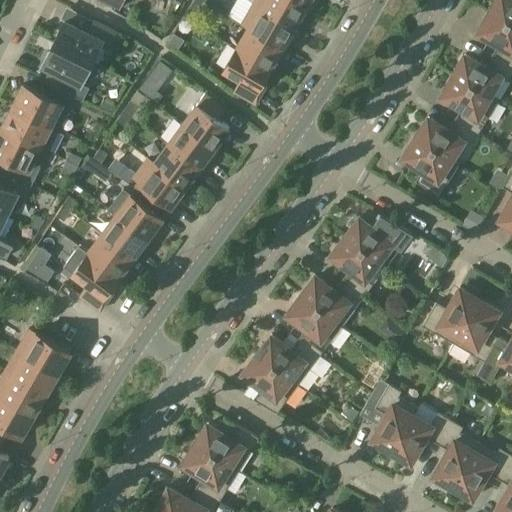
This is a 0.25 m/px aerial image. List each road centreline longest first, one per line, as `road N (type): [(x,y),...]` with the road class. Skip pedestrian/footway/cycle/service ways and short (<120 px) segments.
road 1 (residential): [(427,511),(180,368)]
road 2 (tertiary): [(293,137),(139,343)]
road 3 (tertiary): [(180,368),(332,161)]
road 4 (residential): [(511,266),(332,161)]
road 5 (tertiary): [(139,343),(44,511)]
road 6 (tertiary): [(332,161),(432,0)]
road 7 (tertiary): [(95,511),(180,368)]
road 8 (tertiary): [(380,0),(293,137)]
